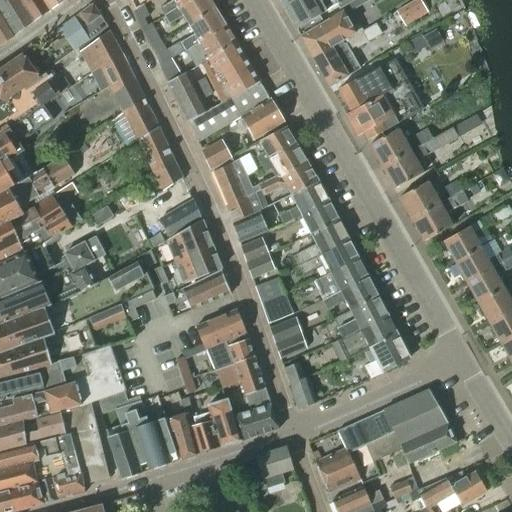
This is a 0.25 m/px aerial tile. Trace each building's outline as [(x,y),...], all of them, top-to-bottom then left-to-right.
[(0,0),(0,13),(2,16),(13,37),(21,31),(33,23),(18,0),(0,0)] [(18,0),(33,23),(49,12),(42,0),(18,0)] [(42,0),(49,12),(65,0),(42,0)] [(127,0),(132,10),(143,4),(149,0),(127,0)] [(171,0),(160,7),(164,15),(190,0),(171,0)] [(209,0),(190,0),(164,15),(169,23),(182,15),(188,24),(215,8),(209,0)] [(292,0),(282,6),(296,29),(337,5),(340,9),(354,0),(292,0)] [(329,20),(300,36),(312,57),(330,46),(332,50),(342,44),(341,40),(347,36),(350,44),(358,39),(356,36),(362,33),(364,32),(358,22),(352,25),(346,14),(358,7),(359,7),(355,0),(354,0),(340,9),(342,12),(329,20)] [(420,0),(414,0),(396,11),(404,26),(428,12),(420,0)] [(92,4),(57,28),(73,51),(105,27),(106,28),(107,27),(99,16),(100,16),(92,4)] [(143,4),(132,10),(138,21),(148,15),(143,4)] [(193,34),(181,43),(185,50),(225,26),(215,8),(188,24),(193,34)] [(0,13),(0,45),(13,37),(2,16),(0,13)] [(151,23),(141,28),(149,43),(150,47),(160,42),(158,38),(151,23)] [(330,46),(312,57),(329,87),(335,84),(348,76),(358,70),(352,60),(348,51),(356,47),(357,48),(367,42),(381,34),(376,25),(364,32),(362,33),(356,36),(358,39),(350,44),(347,36),(341,40),(342,44),(332,50),(330,46)] [(225,26),(185,50),(189,58),(195,67),(209,60),(210,59),(236,44),(225,26)] [(109,30),(79,52),(90,74),(99,68),(121,54),(109,30)] [(435,30),(422,38),(427,46),(429,50),(442,42),(435,30)] [(421,36),(408,43),(414,53),(427,46),(422,38),(421,36)] [(160,42),(150,47),(157,61),(168,57),(160,42)] [(236,44),(210,59),(230,97),(258,82),(236,44)] [(0,99),(1,101),(36,78),(20,54),(0,67),(0,99)] [(99,68),(90,74),(100,92),(109,87),(112,94),(134,81),(121,54),(99,68)] [(347,119),(409,84),(395,58),(356,80),(356,79),(338,89),(351,112),(345,116),(347,119)] [(172,79),(166,82),(168,85),(187,121),(224,100),(230,97),(210,59),(209,60),(195,67),(181,75),(172,79)] [(164,62),(159,65),(161,70),(166,82),(172,79),(164,62)] [(0,134),(25,116),(39,107),(43,105),(58,94),(44,73),(36,78),(1,101),(0,101),(0,134)] [(134,81),(112,94),(122,112),(143,97),(135,81),(134,81)] [(224,100),(187,121),(194,136),(197,141),(239,117),(253,139),(282,122),(269,100),(258,82),(230,97),(224,100)] [(363,133),(367,141),(424,108),(409,84),(347,119),(357,137),(363,133)] [(143,97),(122,112),(128,123),(149,110),(143,97)] [(0,163),(7,160),(8,159),(9,161),(24,152),(23,150),(29,146),(25,140),(42,128),(53,120),(52,118),(43,105),(39,107),(25,116),(0,134),(0,163)] [(149,110),(128,123),(136,139),(157,125),(149,110)] [(138,141),(134,144),(151,171),(172,158),(157,126),(157,125),(136,139),(138,141)] [(264,153),(256,158),(260,165),(267,161),(296,144),(286,127),(285,127),(258,142),(264,153)] [(422,173),(415,161),(457,138),(451,128),(432,139),(420,145),(420,146),(410,152),(410,151),(381,167),(393,189),(422,173)] [(369,145),(381,167),(410,151),(397,129),(369,145)] [(415,136),(420,145),(432,139),(427,129),(415,136)] [(221,142),(202,152),(209,168),(230,157),(221,142)] [(267,161),(260,165),(264,172),(273,167),(278,175),(280,178),(307,163),(299,149),(296,144),(267,161)] [(6,189),(0,192),(0,226),(23,214),(19,208),(72,175),(61,156),(35,174),(34,172),(17,183),(6,189)] [(249,176),(258,173),(250,156),(242,159),(211,174),(219,190),(249,176)] [(172,158),(151,171),(163,191),(182,179),(172,158)] [(0,192),(6,189),(17,183),(11,171),(14,169),(9,161),(8,159),(7,160),(0,163),(0,192)] [(263,183),(258,186),(260,191),(262,196),(284,185),(290,197),(318,181),(307,163),(280,178),(278,175),(263,183)] [(256,192),(260,191),(258,186),(263,183),(258,173),(249,176),(219,190),(225,206),(256,192)] [(295,206),(278,215),(283,224),(294,220),(301,216),(328,201),(320,186),(318,182),(318,181),(290,197),(295,206)] [(398,198),(411,220),(439,204),(427,182),(398,198)] [(445,188),(450,197),(450,198),(461,192),(456,182),(445,188)] [(0,263),(25,252),(42,242),(81,220),(67,199),(77,192),(71,183),(23,214),(0,226),(0,263)] [(232,223),(260,210),(263,208),(256,192),(225,206),(232,222),(232,223)] [(450,197),(439,204),(411,220),(423,242),(452,226),(445,213),(466,201),(461,192),(450,198),(450,197)] [(192,201),(160,220),(168,239),(200,220),(192,201)] [(328,201),(301,216),(310,234),(317,231),(338,220),(328,201)] [(260,210),(232,223),(239,243),(269,230),(260,210)] [(490,215),(478,222),(482,229),(494,222),(490,215)] [(207,247),(211,246),(200,220),(168,239),(166,240),(175,262),(207,248),(207,247)] [(316,244),(293,256),(297,264),(303,262),(322,252),(348,239),(338,220),(317,231),(310,234),(316,244)] [(468,227),(443,242),(454,262),(480,248),(479,247),(468,227)] [(25,252),(0,263),(0,297),(40,283),(64,269),(77,292),(92,284),(93,284),(83,265),(104,254),(94,236),(63,253),(64,255),(60,257),(62,261),(52,266),(42,242),(25,252)] [(240,246),(246,263),(267,254),(261,238),(240,246)] [(303,262),(297,264),(303,275),(322,265),(326,274),(358,258),(350,243),(348,239),(322,252),(303,262)] [(220,270),(211,246),(207,247),(207,248),(175,262),(184,284),(200,278),(201,279),(220,270)] [(480,248),(454,262),(466,283),(491,268),(502,262),(511,257),(508,249),(498,255),(487,261),(480,248)] [(147,267),(152,265),(155,263),(149,251),(142,256),(147,267)] [(272,267),(267,254),(246,263),(252,279),(266,274),(265,271),(272,267)] [(491,268),(466,283),(477,303),(503,289),(495,275),(506,269),(511,265),(511,257),(502,262),(491,268)] [(326,274),(314,281),(319,291),(318,292),(322,300),(367,277),(366,273),(358,258),(326,274)] [(50,304),(0,324),(0,352),(38,338),(73,325),(84,321),(89,319),(120,304),(130,300),(151,290),(151,291),(153,290),(153,289),(139,261),(93,284),(92,284),(77,292),(50,304)] [(161,285),(167,282),(160,267),(154,270),(161,285)] [(40,283),(0,297),(0,324),(50,304),(77,292),(64,269),(40,283)] [(201,279),(200,278),(181,289),(190,310),(229,294),(230,294),(230,293),(220,270),(201,279)] [(322,300),(327,310),(344,301),(349,310),(377,296),(367,277),(322,300)] [(260,303),(283,294),(277,278),(254,286),(260,303)] [(511,305),(503,289),(477,303),(479,307),(488,323),(511,309),(511,305)] [(151,290),(130,300),(134,308),(155,300),(151,291),(151,290)] [(175,299),(172,294),(163,298),(167,306),(173,303),(175,299)] [(283,294),(260,303),(267,324),(291,314),(283,294)] [(354,320),(336,329),(340,338),(341,338),(387,314),(384,309),(378,298),(377,296),(349,310),(354,320)] [(130,300),(120,304),(123,311),(127,323),(138,318),(133,309),(134,308),(130,300)] [(120,304),(89,319),(92,325),(94,331),(125,318),(123,311),(120,304)] [(511,309),(488,323),(499,343),(511,336),(511,309)] [(216,318),(215,319),(220,329),(222,336),(226,345),(227,347),(228,346),(246,340),(247,340),(245,333),(236,310),(221,316),(216,318)] [(340,338),(335,341),(345,360),(368,348),(369,348),(397,334),(389,319),(387,314),(341,338),(340,338)] [(274,344),(300,333),(295,318),(268,327),(274,344)] [(210,321),(195,327),(204,350),(205,349),(214,372),(216,371),(216,370),(221,368),(233,363),(234,363),(231,355),(228,346),(227,347),(226,345),(222,336),(220,329),(215,319),(210,321)] [(0,377),(40,366),(62,360),(76,355),(76,356),(94,350),(84,321),(73,325),(38,338),(0,352),(0,377)] [(306,350),(301,335),(300,333),(274,344),(280,359),(306,350)] [(375,360),(363,366),(370,379),(372,378),(387,371),(406,361),(408,356),(397,334),(369,348),(375,360)] [(511,336),(499,343),(511,364),(511,363),(511,336)] [(246,340),(228,346),(231,355),(234,363),(253,356),(250,347),(248,340),(247,340),(246,340)] [(0,425),(50,410),(76,402),(77,405),(89,402),(97,399),(119,392),(122,391),(123,391),(123,392),(125,391),(112,355),(109,347),(109,345),(94,350),(76,356),(76,355),(62,360),(40,366),(0,377),(0,425)] [(221,368),(216,370),(216,371),(223,388),(240,381),(245,394),(246,394),(256,390),(263,388),(264,387),(260,375),(258,370),(253,356),(234,363),(233,363),(221,368)] [(178,370),(186,367),(183,357),(175,360),(178,370)] [(288,384),(304,378),(298,363),(283,369),(288,384)] [(182,381),(190,378),(186,367),(178,370),(182,381)] [(190,378),(182,381),(187,394),(194,391),(190,378)] [(304,378),(288,384),(298,411),(317,404),(307,378),(304,379),(304,378)] [(236,414),(234,415),(235,417),(240,441),(241,441),(278,429),(273,414),(270,404),(265,389),(264,387),(263,388),(256,390),(246,394),(245,394),(251,409),(236,414)] [(383,410),(382,411),(392,433),(397,446),(414,438),(446,423),(447,423),(428,390),(405,400),(395,405),(383,410)] [(119,392),(97,399),(97,401),(97,400),(102,414),(114,410),(120,425),(105,430),(107,437),(106,437),(121,480),(141,473),(140,473),(138,466),(146,463),(148,470),(148,471),(168,464),(168,463),(166,456),(175,453),(169,432),(166,421),(165,421),(162,411),(145,417),(140,401),(128,405),(126,401),(123,392),(123,391),(122,391),(119,392)] [(184,414),(166,421),(169,432),(175,453),(176,459),(175,460),(176,461),(198,455),(189,427),(191,427),(193,421),(192,419),(194,418),(191,410),(192,410),(188,398),(180,400),(182,408),(184,414)] [(227,398),(207,404),(210,413),(209,413),(218,448),(240,441),(235,417),(234,415),(236,414),(233,407),(230,408),(227,398)] [(0,450),(38,441),(57,436),(67,434),(72,450),(77,471),(78,473),(82,486),(109,477),(99,441),(89,403),(95,401),(97,401),(97,399),(89,402),(77,405),(76,402),(50,410),(0,425),(0,450)] [(382,411),(371,416),(381,438),(392,433),(382,411)] [(191,427),(189,427),(198,455),(218,448),(209,413),(194,418),(192,419),(193,421),(191,427)] [(371,416),(360,421),(369,443),(381,438),(371,416)] [(360,421),(348,426),(358,448),(362,446),(364,445),(369,443),(360,421)] [(369,443),(364,445),(370,462),(371,463),(400,449),(408,464),(438,450),(454,444),(456,443),(455,442),(447,423),(446,423),(414,438),(397,446),(392,433),(381,438),(369,443)] [(348,426),(337,431),(338,433),(344,448),(347,453),(354,450),(358,448),(348,426)] [(0,490),(35,481),(36,482),(42,504),(84,493),(82,486),(78,473),(77,471),(72,450),(67,434),(57,436),(38,441),(0,450),(0,490)] [(358,448),(354,450),(361,466),(369,462),(370,462),(364,445),(362,446),(358,448)] [(266,489),(266,488),(283,483),(280,474),(291,470),(284,448),(238,462),(248,495),(266,489)] [(344,448),(314,462),(328,493),(359,480),(347,453),(344,448)] [(416,491),(420,499),(425,509),(426,511),(431,511),(428,507),(452,493),(460,507),(479,495),(486,491),(479,481),(473,471),(449,486),(445,479),(416,491)] [(411,478),(389,488),(394,500),(416,491),(411,478)] [(0,490),(0,511),(9,511),(16,511),(42,504),(36,482),(35,481),(0,490)] [(361,487),(331,500),(336,511),(355,511),(382,501),(377,491),(365,496),(361,487)]
